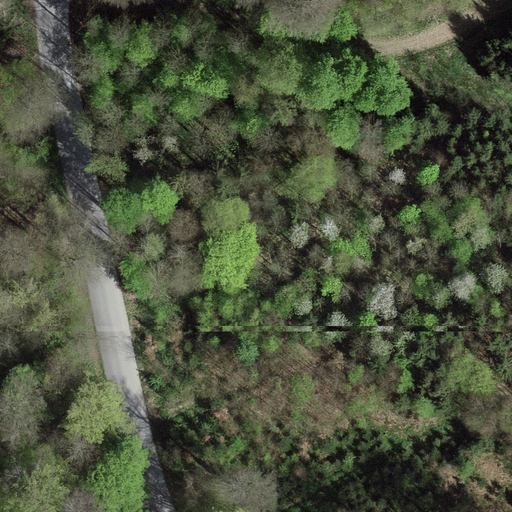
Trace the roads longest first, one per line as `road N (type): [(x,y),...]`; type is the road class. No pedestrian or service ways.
road 1 (track): [(177,0),(389,47),(451,28),(500,0)]
road 2 (track): [(389,47),(450,91),(511,112)]
